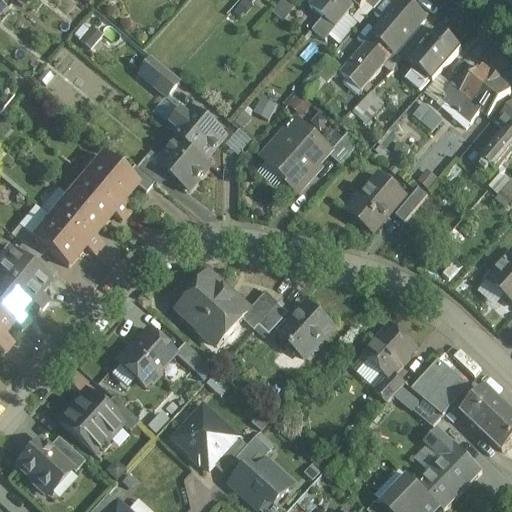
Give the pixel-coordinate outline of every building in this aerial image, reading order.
[(318,0),(310,10),(324,21),(341,0),(318,0)] [(370,0),(341,0),(324,21),(320,25),(323,28),(322,29),(331,37),(355,7),(361,12),(366,5),(370,0)] [(370,0),(366,5),(374,12),(384,0),(370,0)] [(403,3),(340,76),(361,94),(384,68),(393,57),(395,58),(396,58),(426,22),(403,3)] [(92,50),(100,36),(84,27),(76,41),(92,50)] [(461,52),(438,33),(410,65),(433,84),(461,52)] [(328,52),(319,44),(308,57),(317,64),(328,52)] [(402,62),(396,58),(395,58),(393,57),(384,68),(392,74),(402,62)] [(180,84),(153,61),(140,77),(167,100),(180,84)] [(482,69),(460,95),(453,88),(442,101),(446,106),(443,110),(453,119),(453,120),(466,131),(481,114),(489,120),(511,94),(482,69)] [(316,77),(301,93),(311,103),(326,87),(316,77)] [(370,97),(343,125),(356,137),(383,108),(370,97)] [(441,123),(423,107),(414,118),(432,133),(441,123)] [(511,107),(496,126),(503,132),(473,167),(489,181),(511,153),(511,107)] [(208,127),(191,112),(186,118),(182,115),(172,127),(176,130),(170,136),(178,143),(204,164),(222,143),(209,132),(208,127)] [(296,122),(262,161),(288,184),(289,188),(294,192),(301,192),(305,187),(305,183),(328,158),(329,158),(332,154),(296,122)] [(459,136),(449,128),(440,140),(449,148),(459,136)] [(237,155),(250,143),(242,134),(229,147),(237,155)] [(332,154),(329,158),(341,169),(360,147),(348,136),(332,154)] [(204,164),(178,143),(157,167),(189,194),(210,169),(204,164)] [(126,178),(103,159),(86,179),(120,207),(136,188),(137,187),(126,178)] [(163,177),(144,161),(136,171),(154,186),(155,186),(163,177)] [(136,171),(134,169),(126,178),(137,187),(136,188),(145,196),(154,186),(136,171)] [(120,207),(86,179),(68,200),(102,229),(112,217),(120,207)] [(404,199),(380,179),(349,215),(373,236),(404,199)] [(511,182),(502,194),(511,203),(511,182)] [(68,200),(59,193),(58,193),(41,213),(41,214),(84,250),(92,241),(102,229),(68,200)] [(129,214),(120,207),(112,217),(121,224),(129,214)] [(84,250),(41,214),(25,234),(34,241),(34,242),(46,252),(68,270),(84,250)] [(25,234),(19,229),(10,238),(38,261),(46,252),(34,242),(34,241),(25,234)] [(101,248),(92,241),(84,250),(93,258),(101,248)] [(511,255),(487,283),(511,305),(511,255)] [(50,286),(14,257),(0,274),(0,282),(31,308),(39,315),(47,305),(40,298),(50,286)] [(205,280),(197,289),(190,290),(184,296),(185,303),(179,309),(180,316),(202,336),(209,328),(224,342),(242,323),(250,315),(249,314),(212,280),(205,280)] [(31,308),(0,282),(0,319),(11,329),(21,337),(29,327),(21,321),(31,308)] [(485,284),(477,291),(495,308),(502,300),(485,284)] [(266,295),(249,314),(250,315),(242,323),(254,334),(258,328),(278,307),(266,295)] [(278,307),(258,328),(269,338),(289,316),(278,307)] [(333,330),(308,307),(278,339),(303,362),(311,354),(316,354),(321,348),(321,343),(333,330)] [(11,329),(0,319),(0,355),(3,358),(11,348),(2,341),(11,329)] [(416,351),(391,329),(364,358),(388,381),(389,381),(393,376),(416,351)] [(174,357),(148,333),(118,366),(144,390),(147,387),(152,387),(161,378),(160,373),(174,358),(174,357)] [(201,363),(184,347),(174,357),(174,358),(191,374),(201,363)] [(438,363),(412,393),(424,403),(443,419),(470,390),(438,363)] [(405,387),(393,376),(389,381),(388,381),(375,395),(387,406),(405,387)] [(511,444),(511,417),(485,392),(462,416),(502,455),(511,444)] [(104,411),(85,393),(57,424),(94,459),(122,429),(123,428),(104,411)] [(138,426),(112,402),(104,411),(123,428),(122,429),(130,436),(138,426)] [(443,419),(424,403),(414,414),(433,430),(443,419)] [(202,406),(170,443),(209,478),(216,470),(224,477),(231,468),(247,451),(239,443),(242,441),(202,406)] [(446,511),(482,475),(438,431),(424,445),(444,465),(435,474),(431,470),(415,487),(439,510),(440,511),(446,511)] [(255,441),(247,451),(231,468),(239,475),(227,489),(253,511),(263,511),(268,507),(274,511),(296,489),(266,462),(271,456),(255,441)] [(85,466),(58,442),(49,452),(71,474),(75,477),(85,466)] [(49,452),(40,444),(17,469),(49,499),(71,474),(49,452)] [(312,468),(304,477),(313,485),(321,476),(312,468)] [(383,508),(382,508),(385,511),(437,511),(439,510),(415,487),(408,481),(383,508)] [(106,498),(94,511),(125,511),(116,503),(114,505),(106,498)] [(383,508),(378,503),(369,511),(385,511),(382,508),(383,508)]
